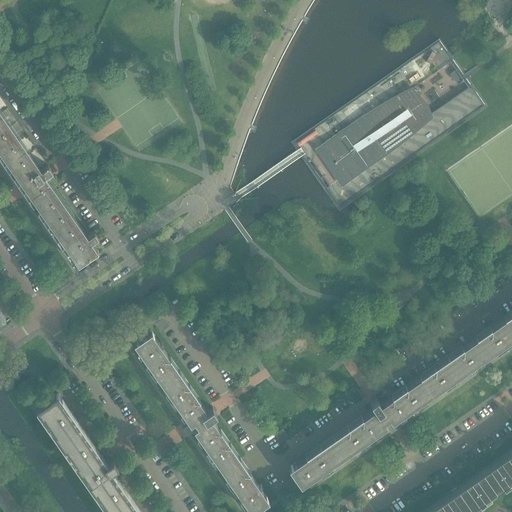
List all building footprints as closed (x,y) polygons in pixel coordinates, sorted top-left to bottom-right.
[(6,39),(10,43),(16,39),(12,34),(6,39)] [(439,39),(293,142),(300,152),(339,207),(363,190),(485,105),(471,85),(431,113),(430,110),(428,105),(425,101),(422,96),(419,92),(415,88),(413,87),(453,59),(439,39)] [(454,80),(455,81),(464,75),(463,74),(459,68),(450,74),(450,75),(450,76),(451,76),(451,77),(452,78),(452,79),(453,79),(453,80),(454,80)] [(0,150),(25,186),(78,262),(98,249),(91,240),(98,235),(94,229),(88,234),(48,177),(46,174),(52,169),(51,167),(48,163),(0,94),(0,150)] [(393,420),(411,407),(511,336),(511,314),(395,396),(390,389),(378,397),(377,397),(371,401),(377,409),(298,464),(296,461),(289,467),(301,484),(386,425),(389,430),(393,427),(396,425),(393,420)] [(187,434),(190,432),(194,428),(252,511),(269,499),(264,491),(261,492),(209,418),(217,412),(215,410),(212,406),(205,411),(154,339),(156,337),(151,329),(134,341),(190,422),(182,427),(185,430),(187,434)] [(100,454),(100,453),(58,393),(36,408),(107,511),(141,511),(111,469),(118,465),(113,457),(110,450),(105,452),(100,454)] [(280,440),(288,434),(283,427),(276,433),(280,440)] [(461,511),(462,511),(471,506),(511,476),(511,448),(457,487),(451,491),(421,511),(461,511)]
